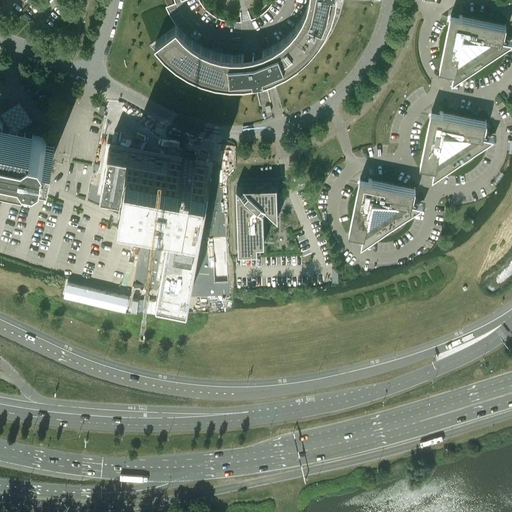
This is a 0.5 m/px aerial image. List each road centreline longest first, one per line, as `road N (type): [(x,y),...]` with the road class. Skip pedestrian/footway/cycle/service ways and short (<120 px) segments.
road 1 (primary): [(508,328),(362,373),(248,391),(122,374),(0,323)]
road 2 (primary): [(508,328),(440,368),(324,406),(166,425),(53,419)]
road 3 (unclassified): [(91,76),(209,130),(281,126),(352,84),(391,0)]
road 4 (primary): [(193,465),(328,441),(511,388)]
road 5 (primary): [(0,481),(121,489),(193,465)]
road 6 (primary): [(0,450),(102,466),(193,465)]
road 7 (unknown): [(208,177),(206,207),(195,210),(118,186),(108,174)]
road 8 (unknown): [(208,177),(120,146),(108,174)]
